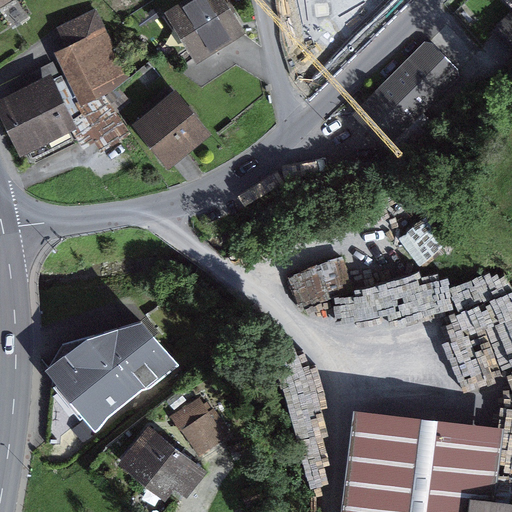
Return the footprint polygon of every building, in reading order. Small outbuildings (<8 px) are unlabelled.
[(239,30),(220,0),(192,0),(170,13),(195,56),(239,30)] [(94,13),(61,28),(71,50),(61,54),(82,100),(125,80),(94,13)] [(511,15),(501,27),(511,38),(511,15)] [(426,35),(357,106),(391,140),(461,69),(426,35)] [(72,127),(50,79),(0,102),(0,107),(21,151),(72,127)] [(207,133),(176,94),(138,124),(168,163),(207,133)] [(176,366),(143,325),(90,340),(51,371),(96,428),(176,366)] [(502,425),(358,407),(345,511),(465,511),(467,493),(493,496),(502,425)] [(201,471),(150,429),(124,459),(168,495),(178,484),(185,490),(201,471)] [(511,511),(511,498),(493,496),(467,493),(465,511),(511,511)]
